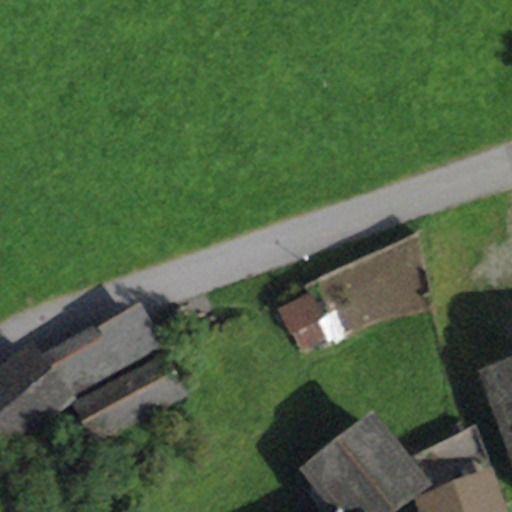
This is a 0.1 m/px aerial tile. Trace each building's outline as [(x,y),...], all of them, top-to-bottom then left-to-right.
[(321,320),(310,299),(281,314),(292,335),(316,322),(321,320)] [(138,320),(45,373),(30,355),(0,379),(0,456),(69,402),(157,352),(138,320)] [(302,352),(325,340),(316,322),(292,335),(302,352)] [(96,438),(150,409),(152,413),(180,397),(163,364),(80,409),(96,438)] [(511,371),(488,380),(511,450),(511,371)] [(372,429),(308,478),(334,511),(396,511),(422,493),(372,429)] [(419,509),(420,511),(497,511),(469,436),(415,462),(432,504),(419,509)]
